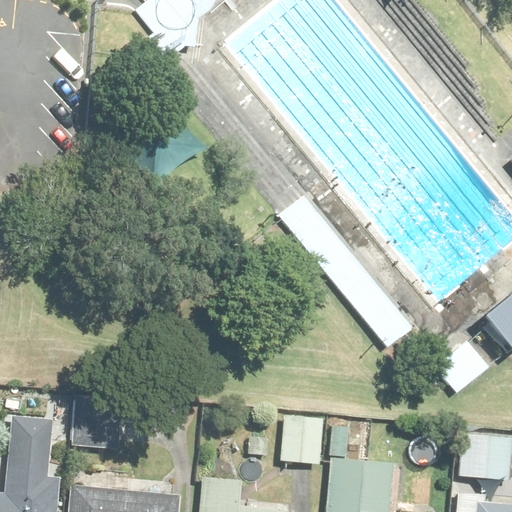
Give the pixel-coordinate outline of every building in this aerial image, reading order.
[(189,9),(182,0),(145,0),(144,2),(130,13),(147,34),(142,39),(164,63),(166,62),(178,47),(181,17),(189,9)] [(458,13),(448,0),(423,0),(442,25),(458,13)] [(134,194),(195,149),(153,97),(92,137),(134,194)] [(511,177),(511,283),(468,320),(500,359),(511,348),(511,154),(501,164),(511,177)] [(403,330),(293,197),(271,218),(268,218),(378,350),(398,334),(403,330)] [(477,370),(458,347),(428,371),(448,394),(477,370)] [(294,439),(253,436),(249,484),(290,487),(294,439)] [(23,511),(27,441),(0,439),(0,511),(23,511)] [(479,460),(430,454),(426,497),(474,503),(479,460)] [(356,511),(359,487),(298,482),(295,511),(356,511)] [(211,511),(213,494),(174,491),(172,511),(211,511)]
